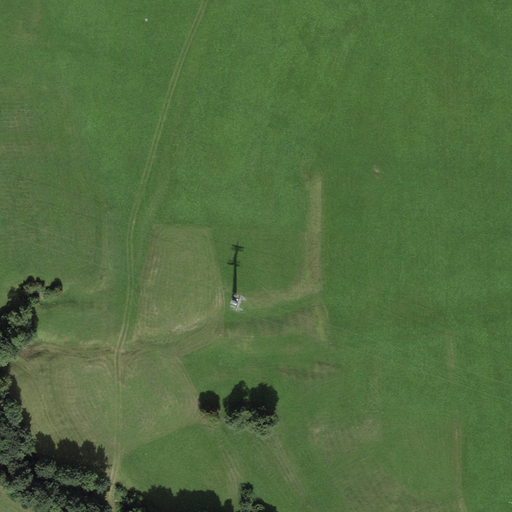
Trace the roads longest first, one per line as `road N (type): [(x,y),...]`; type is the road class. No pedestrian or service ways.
road 1 (track): [(203,0),(130,217),(127,323),(104,339),(37,345)]
road 2 (primary): [(468,511),(511,100)]
